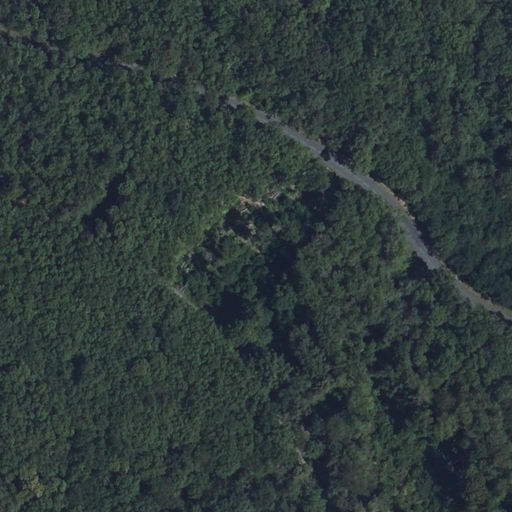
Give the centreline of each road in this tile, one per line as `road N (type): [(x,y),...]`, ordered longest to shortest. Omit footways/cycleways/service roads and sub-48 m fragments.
road 1 (tertiary): [(511,318),(447,280),(384,200),(300,138),(172,82),(0,35)]
road 2 (unclassified): [(0,200),(105,242),(157,278),(235,352),(305,463),(324,511)]
